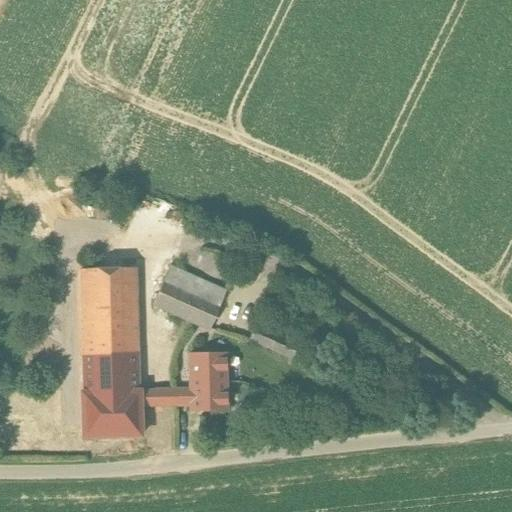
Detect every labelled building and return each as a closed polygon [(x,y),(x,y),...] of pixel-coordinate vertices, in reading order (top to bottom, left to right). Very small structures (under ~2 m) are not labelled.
[(227,292),(171,265),(152,306),(208,332),(227,292)] [(141,269),(78,270),(80,391),(142,390),(141,269)] [(299,346),(256,326),(249,340),(292,361),(299,346)] [(226,354),(188,354),(189,389),(142,390),(143,408),(189,407),(189,413),(227,412),(226,354)] [(142,390),(80,391),(81,440),(143,439),(143,408),(142,390)]
